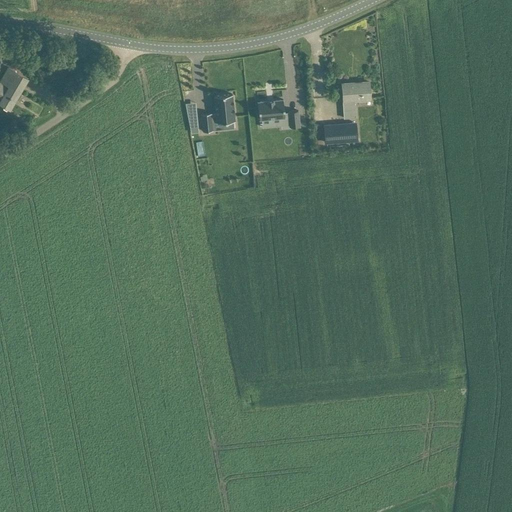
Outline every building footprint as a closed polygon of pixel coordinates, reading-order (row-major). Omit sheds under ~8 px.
[(0,101),(0,103),(9,109),(27,78),(9,67),(0,82),(0,99),(1,100),(0,101)] [(355,82),(342,83),(345,116),(355,117),(354,99),(370,98),(369,81),(359,82),(359,83),(355,83),(355,82)] [(211,113),(202,114),(203,131),(213,130),(212,123),(235,120),(232,94),(214,95),(216,114),(211,114),(211,113)] [(267,100),(258,101),(259,119),(281,117),(281,127),(290,126),(290,127),(300,126),(298,110),(289,111),(289,112),(284,113),(283,99),(273,100),(267,100)] [(197,114),(188,115),(191,131),(198,130),(197,114)] [(358,140),(356,121),(323,124),(325,143),(358,140)]
